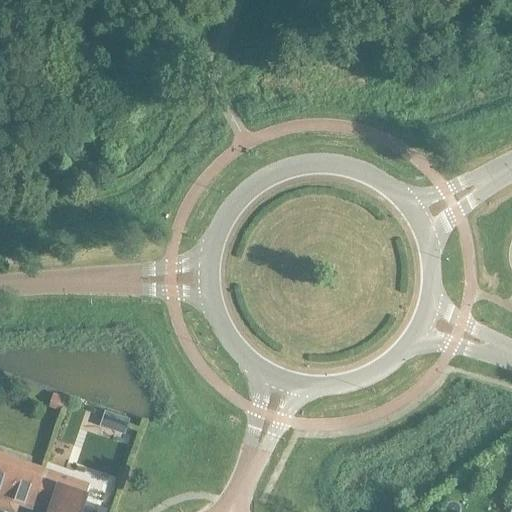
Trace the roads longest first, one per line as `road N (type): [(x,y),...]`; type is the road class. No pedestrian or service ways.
road 1 (tertiary): [(410,209),(370,176),(319,165),(292,169),(228,212),(208,260)]
road 2 (tertiary): [(294,389),(364,383),(418,337)]
road 3 (unclassified): [(124,282),(0,288)]
